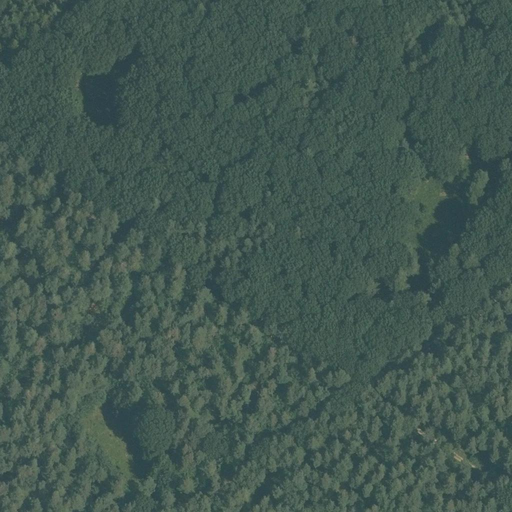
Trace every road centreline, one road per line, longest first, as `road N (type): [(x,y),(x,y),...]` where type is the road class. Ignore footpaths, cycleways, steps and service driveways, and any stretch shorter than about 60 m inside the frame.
road 1 (track): [(348,387),(163,511)]
road 2 (track): [(348,387),(511,278)]
road 3 (track): [(511,494),(348,387)]
road 4 (track): [(0,71),(111,0)]
